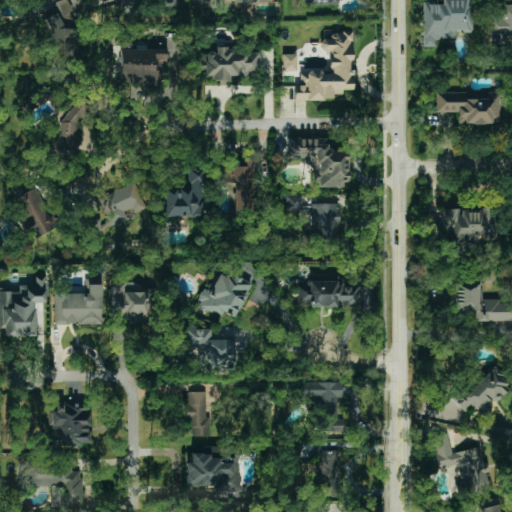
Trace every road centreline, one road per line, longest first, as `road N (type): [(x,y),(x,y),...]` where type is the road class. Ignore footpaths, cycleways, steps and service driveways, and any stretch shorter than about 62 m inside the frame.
road 1 (tertiary): [(398,511),(397,0)]
road 2 (residential): [(398,122),(163,126),(80,187)]
road 3 (residential): [(132,511),(131,385),(119,376),(28,376)]
